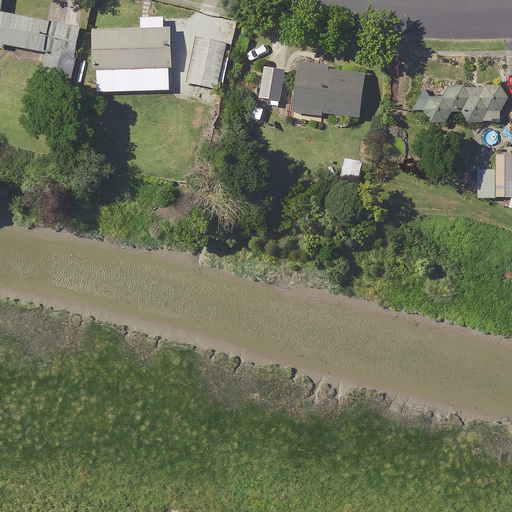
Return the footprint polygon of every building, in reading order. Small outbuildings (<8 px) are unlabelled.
[(4,0),(0,0),(0,48),(48,58),(42,88),(68,93),(80,34),(1,18),(4,0)] [(173,74),(173,31),(95,31),(96,75),(173,74)] [(230,50),(198,42),(186,87),(218,95),(230,50)] [(339,72),(300,70),(297,117),(365,122),(368,79),(339,77),(339,72)] [(283,76),(264,74),(261,103),(280,105),(283,76)] [(511,154),(498,154),(497,170),(480,170),(478,201),(511,202),(511,154)]
